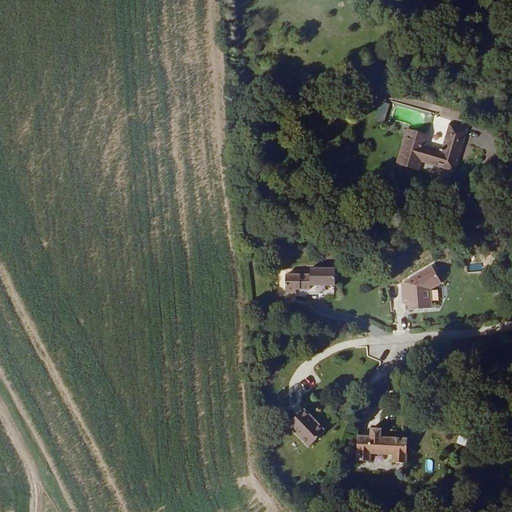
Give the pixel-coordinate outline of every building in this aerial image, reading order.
[(446,173),(461,132),(444,126),(434,154),(417,147),(420,136),(400,129),(389,161),(409,169),(411,161),(446,173)] [(429,309),(428,285),(441,277),(431,261),(406,277),(406,287),(411,288),(411,299),(411,308),(429,309)] [(317,288),(318,270),(295,270),(293,289),(302,290),(302,292),(312,292),(312,288),(317,288)] [(311,440),(324,423),(301,404),(288,422),(311,440)] [(405,456),(410,431),(384,427),(385,418),(375,416),(373,424),(361,422),(356,447),(370,449),(372,442),(393,446),(392,454),(405,456)]
